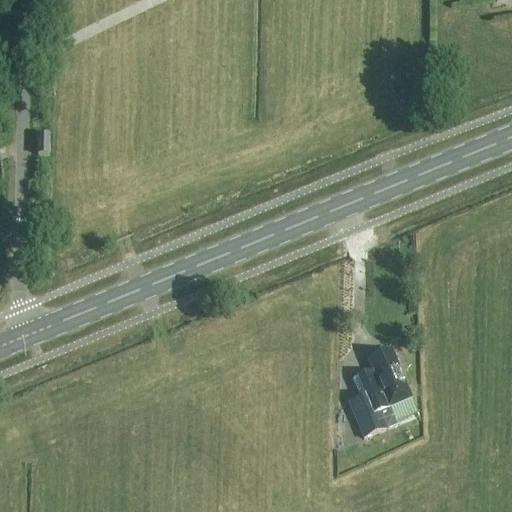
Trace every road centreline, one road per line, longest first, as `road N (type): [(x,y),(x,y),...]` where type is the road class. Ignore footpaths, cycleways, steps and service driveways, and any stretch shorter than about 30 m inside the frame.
road 1 (primary): [(25,336),(511,137)]
road 2 (unclassified): [(25,336),(19,309),(27,0)]
